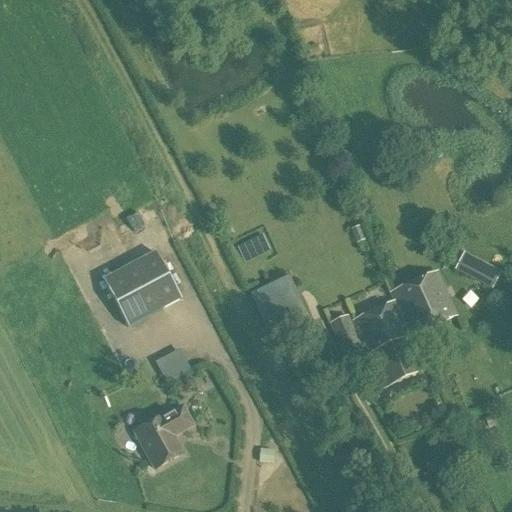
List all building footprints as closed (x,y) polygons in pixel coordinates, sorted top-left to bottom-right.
[(128,330),(181,301),(155,253),(102,281),(128,330)] [(491,290),(501,273),(463,253),(454,270),(491,290)] [(395,303),(410,338),(455,317),(435,274),(390,295),(394,303),(395,303)] [(280,296),(295,295),(294,282),(279,283),(280,296)] [(406,340),(410,338),(395,303),(394,303),(353,322),(365,348),(362,350),(347,317),(329,325),(346,363),(366,354),(383,391),(422,374),(406,340)] [(169,382),(195,371),(187,353),(161,364),(169,382)] [(154,471),(184,456),(174,438),(193,427),(182,407),(133,433),(154,471)] [(260,450),(258,464),(272,465),(273,452),(260,450)]
